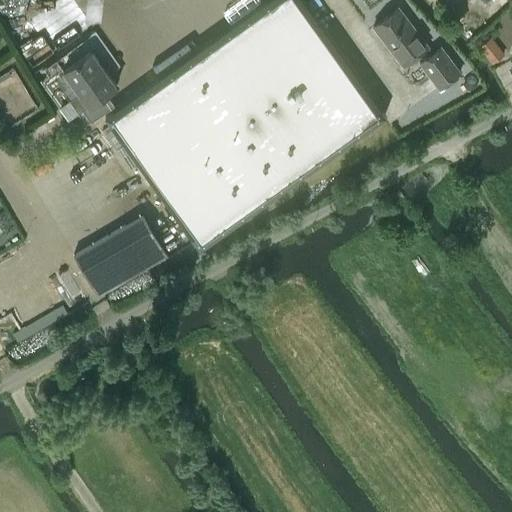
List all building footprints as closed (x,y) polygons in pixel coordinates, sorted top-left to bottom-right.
[(300,0),(269,0),(102,118),(190,251),(383,116),(300,0)] [(403,64),(429,45),(399,5),(373,25),(403,64)] [(51,72),(40,80),(67,118),(83,107),(90,117),(114,100),(106,90),(116,83),(109,73),(119,66),(94,31),(46,65),(51,72)] [(439,86),(460,70),(441,46),(420,61),(439,86)] [(99,294),(168,253),(141,208),(73,250),(99,294)]
